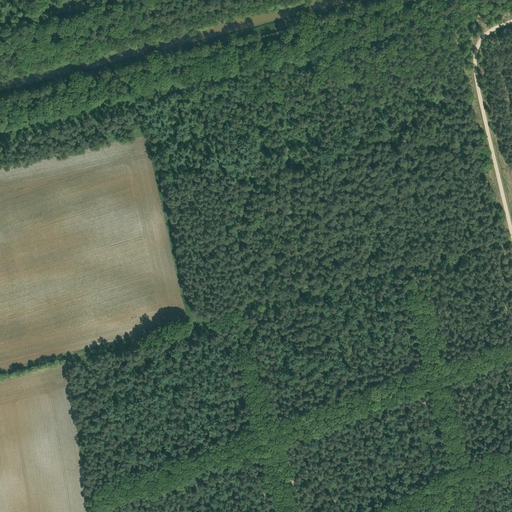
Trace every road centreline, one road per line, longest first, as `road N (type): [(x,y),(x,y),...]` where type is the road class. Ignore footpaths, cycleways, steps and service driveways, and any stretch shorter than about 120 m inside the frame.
road 1 (track): [(0,372),(145,332),(179,331),(204,311),(256,297)]
road 2 (track): [(511,16),(485,27),(475,51),(511,226)]
